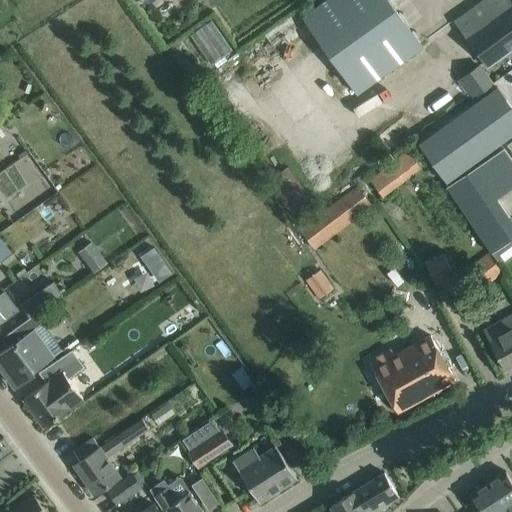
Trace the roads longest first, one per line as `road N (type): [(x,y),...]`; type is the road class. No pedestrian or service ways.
road 1 (tertiary): [(276,511),(511,388)]
road 2 (residential): [(83,511),(0,393)]
road 3 (residential): [(407,511),(511,438)]
